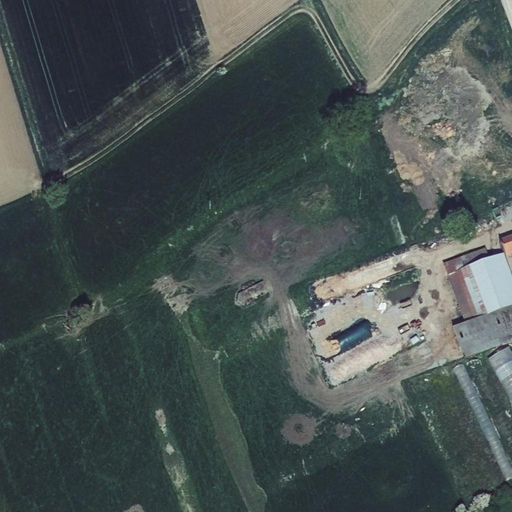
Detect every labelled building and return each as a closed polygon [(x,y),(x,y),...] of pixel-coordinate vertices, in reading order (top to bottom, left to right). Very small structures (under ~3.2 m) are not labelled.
[(511,235),(499,240),(505,256),(511,254),(511,235)] [(448,276),(490,260),(486,248),(444,265),(448,276)] [(448,276),(447,277),(465,324),(453,329),(462,354),(464,353),(511,334),(511,276),(504,255),(490,260),(448,276)] [(263,282),(238,295),(237,302),(240,304),(266,291),(263,282)] [(330,352),(349,346),(344,332),(326,339),(330,352)] [(511,334),(464,353),(466,358),(511,340),(511,334)] [(511,350),(511,348),(489,359),(511,403),(511,350)] [(482,394),(492,390),(478,358),(468,362),(482,394)]
